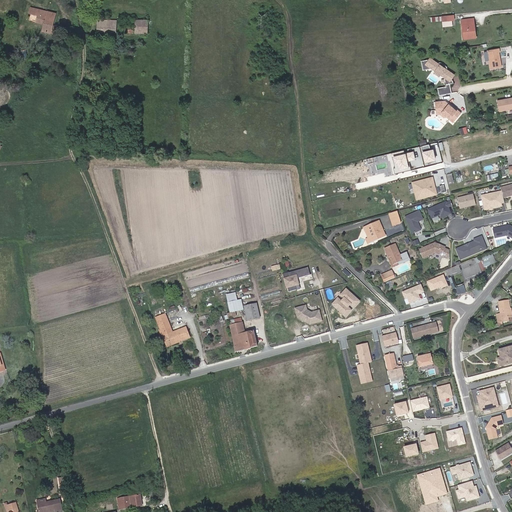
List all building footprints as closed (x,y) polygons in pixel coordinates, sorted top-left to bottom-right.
[(39,31),(47,33),(49,26),(53,14),(28,7),(26,13),(34,15),(33,22),(41,24),(39,31)] [(472,17),(462,18),(462,19),(464,37),(474,36),(472,17)] [(135,18),(135,31),(147,32),(148,19),(135,18)] [(98,19),(98,30),(115,31),(116,20),(109,20),(98,19)] [(485,45),(488,65),(499,63),(497,48),(498,48),(498,43),(485,45)] [(442,73),(443,81),(448,80),(451,80),(450,69),(446,66),(446,63),(439,59),(436,59),(430,55),(420,56),(421,66),(430,65),(434,67),(434,69),(436,70),(438,70),(442,73)] [(494,97),(496,107),(511,104),(511,103),(511,96),(503,97),(503,95),(494,97)] [(432,99),(433,108),(435,108),(437,108),(442,111),(443,113),(447,116),(447,114),(449,116),(448,117),(451,119),(459,109),(455,106),(454,108),(446,101),(445,101),(442,99),(443,98),(432,99)] [(434,149),(422,150),(424,161),(436,160),(434,149)] [(394,173),(412,169),(410,161),(416,159),(414,151),(405,153),(404,150),(392,153),(395,167),(393,167),(394,173)] [(439,183),(441,193),(450,191),(445,168),(432,171),(434,178),(443,176),(444,182),(439,183)] [(411,182),(416,200),(438,195),(434,177),(411,182)] [(511,182),(501,185),(501,186),(503,195),(511,193),(511,182)] [(503,195),(501,186),(481,191),(485,208),(502,204),(501,200),(500,197),(504,196),(503,195)] [(458,195),(460,206),(476,202),(473,191),(458,195)] [(446,199),(428,206),(431,215),(440,211),(441,214),(450,210),(448,204),(452,202),(451,198),(446,200),(446,199)] [(419,207),(405,213),(412,230),(421,226),(417,218),(423,216),(419,207)] [(396,208),(389,210),(391,221),(399,219),(396,208)] [(368,234),(370,239),(384,232),(378,217),(371,220),(372,224),(367,226),(369,234),(368,234)] [(363,224),(368,234),(369,234),(367,226),(372,224),(371,220),(363,224)] [(504,224),(493,226),(494,235),(507,232),(511,236),(511,235),(511,224),(509,223),(507,223),(507,224),(504,225),(504,224)] [(456,246),(460,257),(481,248),(479,244),(484,242),(481,234),(474,237),(475,239),(468,242),(466,244),(465,243),(456,246)] [(385,244),(389,254),(390,253),(393,260),(402,256),(395,240),(385,244)] [(419,246),(422,255),(435,250),(448,255),(449,247),(445,246),(445,244),(440,242),(440,243),(438,242),(438,241),(435,240),(419,246)] [(479,272),(472,257),(460,262),(458,263),(464,278),(479,272)] [(307,265),(287,270),(289,275),(283,277),(285,286),(287,285),(288,290),(296,288),(295,283),(297,282),(296,276),(309,273),(307,265)] [(381,271),(384,279),(390,276),(387,269),(381,271)] [(440,275),(434,277),(437,285),(444,282),(440,275)] [(421,283),(401,291),(405,300),(408,298),(410,303),(421,299),(419,294),(425,292),(421,283)] [(455,287),(458,294),(465,292),(463,285),(455,287)] [(342,301),(339,298),(334,304),(347,316),(352,310),(349,307),(351,304),(355,307),(360,301),(347,289),(342,295),(345,298),(342,301)] [(228,305),(240,301),(240,299),(237,300),(234,292),(226,294),(228,305)] [(502,321),(501,317),(510,316),(508,300),(498,301),(500,313),(497,314),(498,321),(502,321)] [(242,308),(240,301),(228,305),(230,310),(233,309),(233,311),(242,308)] [(255,302),(244,305),(247,319),(259,316),(255,302)] [(301,304),(294,306),(297,315),(309,322),(321,319),(318,308),(311,310),(306,307),(302,308),(301,304)] [(157,315),(164,333),(166,332),(170,341),(180,337),(181,338),(190,335),(186,325),(173,330),(172,327),(167,311),(157,315)] [(244,331),(241,320),(229,322),(229,323),(235,347),(236,349),(257,343),(253,329),(244,331)] [(435,321),(409,328),(412,337),(437,330),(435,321)] [(399,340),(396,330),(382,334),(385,344),(399,340)] [(181,339),(181,338),(180,337),(170,341),(166,332),(164,333),(168,344),(181,339)] [(368,343),(356,346),(360,363),(356,364),(361,384),(373,381),(368,363),(372,362),(368,343)] [(499,357),(497,358),(496,358),(498,365),(511,361),(511,347),(511,346),(497,349),(499,357)] [(402,369),(400,362),(394,364),(391,351),(384,353),(388,372),(402,369)] [(417,357),(419,368),(432,365),(430,354),(429,354),(429,352),(425,353),(426,355),(417,357)] [(413,353),(403,356),(405,362),(414,360),(413,353)] [(440,400),(454,397),(451,383),(437,387),(440,400)] [(494,387),(479,391),(480,395),(477,395),(481,411),(499,406),(494,387)] [(414,409),(428,405),(426,396),(411,400),(414,409)] [(486,428),(489,440),(498,438),(496,430),(498,426),(504,425),(501,415),(491,417),(486,428)] [(462,428),(446,431),(448,440),(457,439),(459,445),(466,444),(462,428)] [(436,432),(425,435),(426,440),(420,442),(422,452),(439,448),(436,432)] [(508,452),(511,449),(511,447),(508,440),(494,448),(499,456),(506,452),(506,451),(507,451),(508,452)] [(406,455),(418,452),(415,444),(404,447),(406,455)] [(470,461),(450,467),(452,475),(457,473),(459,481),(475,476),(470,461)] [(472,481),(458,485),(459,489),(456,490),(458,500),(466,498),(467,502),(480,498),(476,485),(474,486),(472,481)] [(119,508),(119,509),(141,504),(139,493),(117,497),(119,508)] [(39,500),(41,511),(42,511),(63,507),(61,498),(48,502),(47,498),(39,500)] [(20,511),(18,502),(10,504),(12,511),(11,511),(20,511)]
